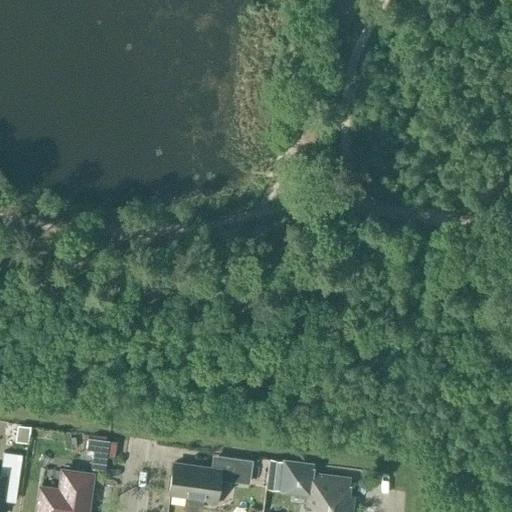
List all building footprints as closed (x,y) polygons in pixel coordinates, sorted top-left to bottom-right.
[(108,440),(87,437),(85,454),(91,454),(90,462),(105,464),(108,440)] [(0,507),(3,486),(16,487),(21,452),(3,449),(0,467),(0,507)] [(212,453),(209,468),(171,462),(166,494),(184,497),(183,503),(185,508),(189,511),(194,511),(199,509),(202,506),(203,500),(215,501),(218,479),(248,483),(252,459),(212,453)] [(279,490),(307,494),(304,511),(349,511),(352,495),(341,494),(343,477),(311,473),(312,464),(283,460),(279,490)] [(82,511),(88,472),(61,468),(58,488),(38,485),(34,511),(82,511)]
